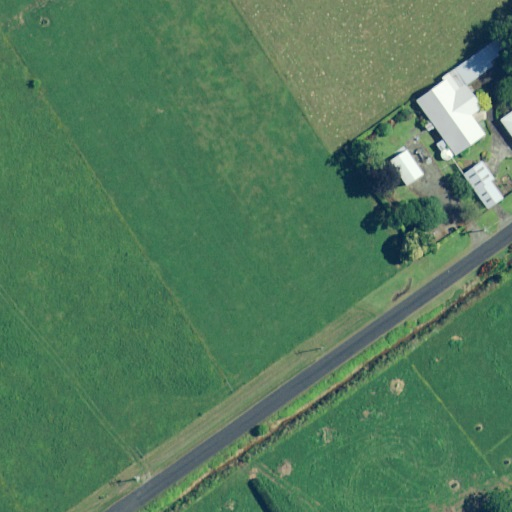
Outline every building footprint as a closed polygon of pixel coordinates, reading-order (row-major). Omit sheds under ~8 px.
[(443,139),(455,156),(484,135),(470,115),(481,108),(465,86),(497,62),(492,55),(486,47),(443,77),(445,80),(416,101),(443,139)] [(511,111),(500,120),(511,137),(511,111)] [(455,156),(443,139),(434,146),(446,162),(455,156)] [(422,175),(406,150),(390,161),(406,186),(422,175)] [(493,179),(481,162),(463,174),(487,209),(503,198),(491,180),(493,179)]
